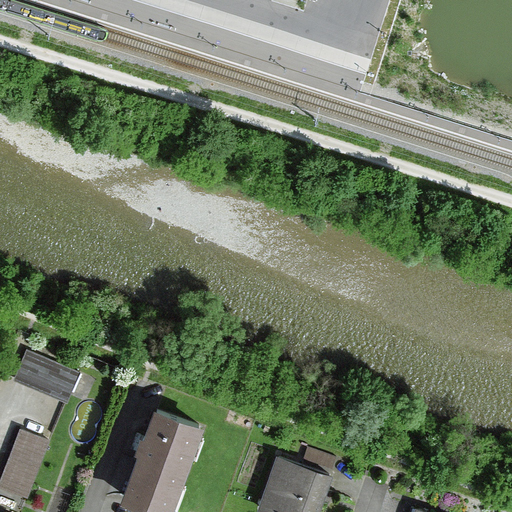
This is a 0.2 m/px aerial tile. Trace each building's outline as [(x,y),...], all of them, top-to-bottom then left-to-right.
[(80,371),(27,348),(15,376),(68,398),(80,371)] [(167,511),(199,424),(157,408),(147,436),(144,435),(139,448),(142,450),(125,496),(167,511)] [(48,439),(20,428),(0,480),(0,484),(27,495),(48,439)] [(336,456),(308,446),(304,457),(332,467),(336,456)] [(324,489),(330,473),(279,455),(261,507),(273,511),(280,511),(282,509),(291,511),(316,511),(321,497),(320,497),(323,488),(324,489)]
